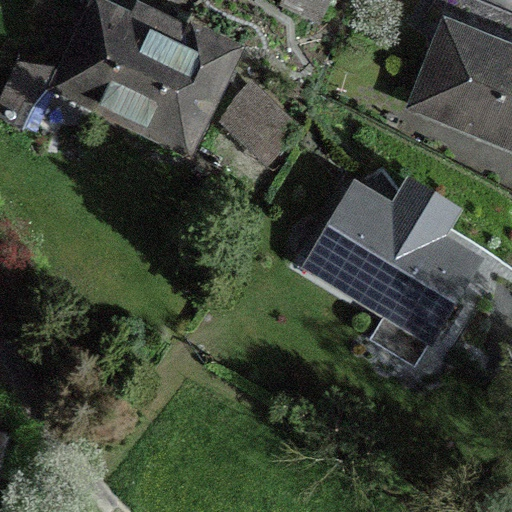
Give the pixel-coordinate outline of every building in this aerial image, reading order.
[(319,28),(332,0),(281,0),(278,8),(319,28)] [(49,93),(191,163),(245,55),(190,28),(188,31),(138,6),(131,19),(95,1),(49,93)] [(511,49),(442,22),(437,36),(406,113),(511,155),(511,49)] [(55,74),(0,48),(0,94),(37,111),(55,74)] [(268,173),(304,135),(252,85),(215,123),(268,173)] [(429,349),(433,352),(486,267),(447,243),(462,217),(421,192),(407,183),(391,208),(354,185),(300,273),(381,322),(368,344),(415,373),(429,349)] [(0,480),(11,437),(0,433),(0,480)]
